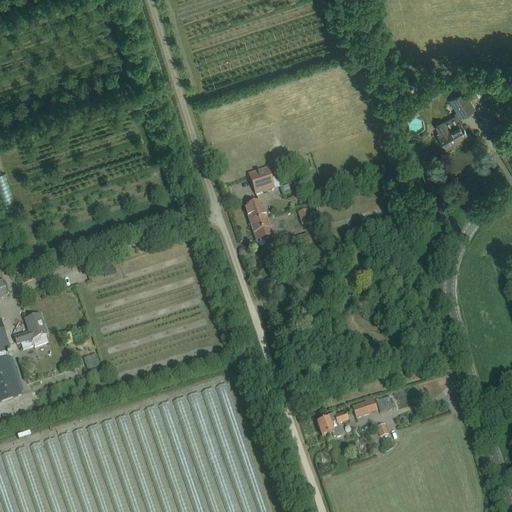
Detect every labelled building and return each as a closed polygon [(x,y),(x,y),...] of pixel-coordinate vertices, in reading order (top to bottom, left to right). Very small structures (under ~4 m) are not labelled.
[(474,110),(469,101),(464,92),(450,101),(457,113),(454,115),(455,117),(443,124),(443,123),(436,127),(440,134),(437,135),(446,149),(446,148),(458,140),(458,141),(467,136),(464,131),(465,131),(464,129),(463,129),(459,123),(461,122),(462,120),(462,119),(461,118),(474,110)] [(414,98),(419,107),(428,101),(423,93),(414,98)] [(268,171),(258,174),(249,177),(255,196),(265,193),(274,190),(268,171)] [(8,195),(13,206),(16,205),(12,193),(8,195)] [(257,224),(267,221),(261,202),(244,208),(250,224),(256,222),(257,224)] [(311,224),(307,212),(298,214),(302,227),(311,224)] [(256,222),(250,224),(256,243),(276,236),(272,227),(269,228),(267,221),(257,224),(256,222)] [(295,239),(298,248),(310,245),(308,236),(295,239)] [(3,281),(0,281),(0,299),(8,297),(3,281)] [(17,346),(20,344),(23,351),(34,347),(35,349),(48,344),(45,336),(47,335),(40,316),(25,321),(29,333),(14,339),(17,346)] [(0,320),(0,402),(21,396),(6,352),(10,350),(0,320)] [(94,366),(104,363),(101,352),(91,355),(94,366)] [(383,398),(386,408),(397,405),(393,395),(383,398)] [(376,412),(373,402),(352,409),(355,419),(376,412)] [(346,414),(336,417),(335,414),(326,417),(327,420),(317,424),(322,438),(332,434),(333,437),(337,439),(342,437),(344,433),(342,428),(339,426),(338,425),(348,421),(346,414)]
